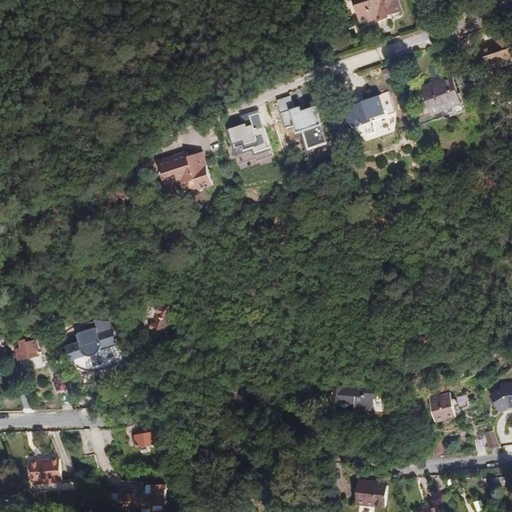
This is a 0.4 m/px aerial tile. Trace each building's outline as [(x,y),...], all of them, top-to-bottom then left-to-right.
[(375,14),(377,18),(378,23),(392,18),(391,16),(402,13),(397,0),(353,0),(361,24),(372,20),(370,16),(375,14)] [(462,37),(455,39),(460,56),(467,54),(462,37)] [(498,43),(484,49),(489,65),(511,56),(511,47),(509,37),(497,41),(498,43)] [(395,76),(392,67),(384,70),(388,79),(395,76)] [(446,84),(425,92),(434,115),(444,111),(464,104),(453,76),(444,80),(446,84)] [(423,88),(425,92),(446,84),(444,80),(423,88)] [(389,116),(381,95),(367,101),(365,95),(339,104),(346,122),(352,120),(360,127),(362,126),(370,135),(380,132),(376,121),(389,116)] [(464,104),(444,111),(447,120),(469,111),(466,103),(464,104)] [(330,139),(321,111),(312,114),(311,110),(296,115),(306,147),(330,139)] [(254,122),(229,130),(238,160),(257,154),(259,159),(275,153),(261,112),(251,115),(254,122)] [(188,151),(172,157),(174,161),(189,157),(188,151)] [(174,161),(172,157),(160,161),(167,185),(181,180),(182,185),(196,179),(200,191),(216,185),(209,165),(206,152),(189,157),(174,161)] [(152,329),(151,332),(166,337),(176,307),(159,302),(157,306),(150,303),(141,325),(150,327),(150,328),(152,329)] [(95,322),(97,328),(99,333),(112,329),(117,341),(106,345),(106,346),(106,347),(106,348),(105,349),(119,345),(119,344),(120,344),(120,343),(119,341),(114,328),(114,326),(113,325),(112,324),(111,323),(110,323),(109,323),(108,322),(107,322),(106,322),(105,322),(101,321),(100,321),(99,321),(98,322),(97,322),(96,322),(95,322)] [(99,333),(97,328),(78,335),(81,343),(67,347),(71,359),(72,359),(72,360),(73,360),(74,360),(82,357),(83,356),(83,355),(86,354),(87,355),(88,355),(89,356),(90,356),(91,356),(94,356),(95,356),(96,356),(96,355),(97,355),(98,355),(98,354),(99,354),(100,353),(100,352),(102,351),(104,350),(105,349),(106,348),(106,347),(106,346),(106,345),(117,341),(112,329),(99,333)] [(41,355),(37,340),(21,344),(22,348),(17,349),(20,360),(41,355)] [(159,374),(144,378),(150,395),(163,391),(159,374)] [(68,389),(64,377),(53,379),(57,392),(68,389)] [(504,388),(492,395),(501,411),(510,406),(511,405),(511,384),(503,386),(504,388)] [(381,389),(357,386),(356,392),(357,393),(356,404),(355,404),(355,407),(375,410),(376,399),(379,400),(381,389)] [(34,408),(29,391),(19,392),(24,409),(34,408)] [(356,392),(333,391),(332,402),(344,403),(344,404),(347,405),(347,403),(355,404),(356,404),(357,393),(356,392)] [(458,416),(452,391),(430,397),(437,422),(458,416)] [(490,449),(500,447),(494,429),(485,433),(490,449)] [(158,444),(155,431),(134,434),(137,448),(158,444)] [(445,453),(441,440),(432,442),(436,455),(445,453)] [(64,481),(61,458),(32,461),(34,476),(42,476),(42,483),(63,481),(64,481)] [(42,483),(42,476),(34,476),(35,484),(42,483)] [(81,489),(78,479),(64,481),(63,481),(65,491),(81,489)] [(374,506),(386,507),(389,485),(370,484),(370,481),(358,480),(356,502),(374,504),(374,506)] [(166,504),(165,484),(147,485),(141,492),(142,498),(138,498),(138,495),(135,495),(135,490),(119,491),(119,493),(119,503),(119,504),(127,503),(127,508),(139,507),(139,509),(155,508),(154,505),(163,505),(166,504)] [(255,505),(251,491),(243,493),(248,508),(255,505)] [(112,504),(119,503),(119,493),(111,494),(112,504)] [(442,511),(439,503),(429,507),(429,509),(420,511),(442,511)]
